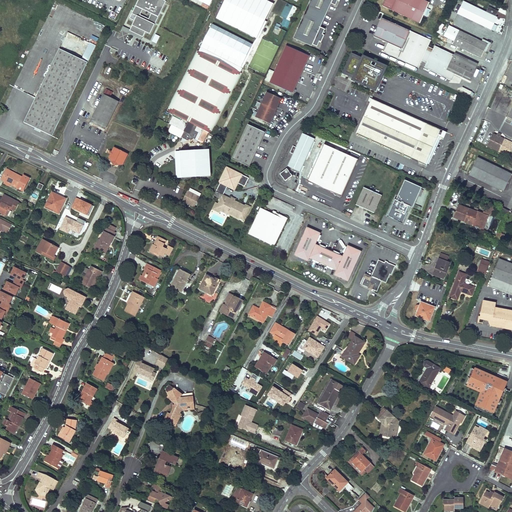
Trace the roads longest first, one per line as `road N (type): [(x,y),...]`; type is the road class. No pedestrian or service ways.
road 1 (residential): [(361,0),(317,99),(286,132),(267,179),(418,253)]
road 2 (residential): [(16,474),(110,293),(133,223)]
road 3 (tertiary): [(363,314),(148,211)]
road 4 (residential): [(397,330),(345,427),(298,480)]
road 5 (unknown): [(344,39),(460,90),(498,63)]
road 6 (unclassified): [(449,172),(511,23)]
road 7 (tertiary): [(131,203),(0,139)]
